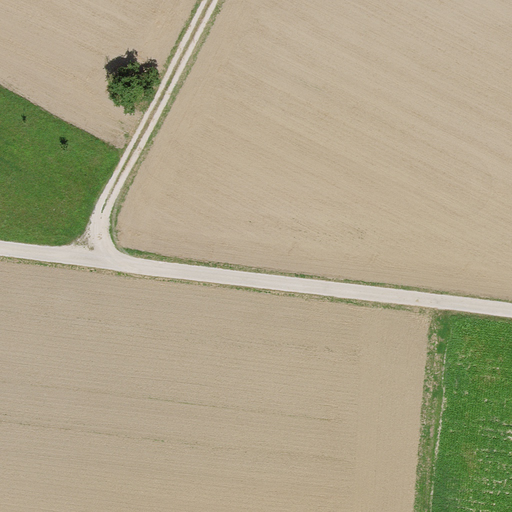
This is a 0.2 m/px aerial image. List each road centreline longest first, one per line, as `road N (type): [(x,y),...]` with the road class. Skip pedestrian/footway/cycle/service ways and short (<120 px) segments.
road 1 (track): [(511,316),(0,247)]
road 2 (track): [(81,257),(213,0)]
